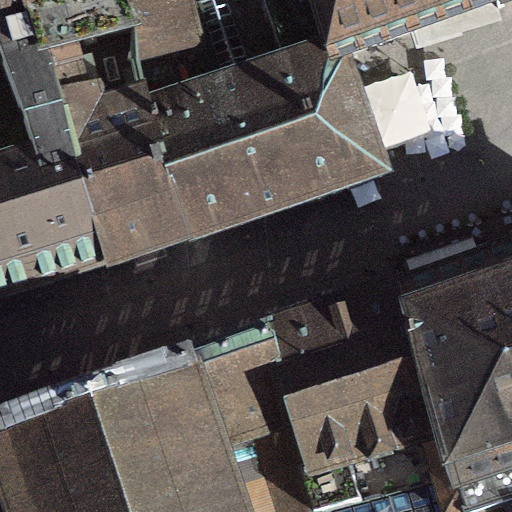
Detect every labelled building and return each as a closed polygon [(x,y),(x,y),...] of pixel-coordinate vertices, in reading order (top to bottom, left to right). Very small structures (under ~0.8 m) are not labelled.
[(0,0),(0,69),(42,58),(40,53),(134,30),(125,0),(0,0)] [(132,73),(150,121),(187,239),(227,224),(261,213),(262,216),(279,209),(297,203),(296,201),(374,174),(341,81),(334,62),(330,64),(310,0),(125,0),(134,30),(132,73)] [(310,0),(330,64),(334,62),(484,7),(493,4),(491,0),(310,0)] [(491,0),(493,4),(495,11),(501,10),(499,2),(503,0),(491,0)] [(182,239),(183,241),(187,239),(150,121),(132,73),(134,30),(40,53),(42,58),(47,65),(49,72),(55,88),(108,268),(112,267),(111,263),(182,239)] [(42,58),(0,69),(0,299),(33,291),(102,267),(103,270),(108,268),(55,88),(49,72),(47,65),(42,58)] [(511,511),(511,251),(506,254),(396,290),(396,292),(450,473),(456,494),(458,493),(463,511),(511,511)] [(450,473),(396,292),(393,293),(394,295),(273,334),(273,332),(270,334),(311,474),(306,476),(316,511),(463,511),(458,493),(456,494),(450,473)] [(316,511),(306,476),(311,474),(270,334),(266,335),(266,332),(253,336),(254,339),(185,363),(184,360),(182,360),(163,366),(162,365),(117,381),(117,382),(113,384),(114,386),(110,388),(108,388),(106,383),(100,385),(101,390),(65,403),(63,398),(56,401),(58,406),(57,407),(52,408),(51,405),(47,407),(46,406),(1,421),(1,422),(0,422),(0,511),(316,511)]
